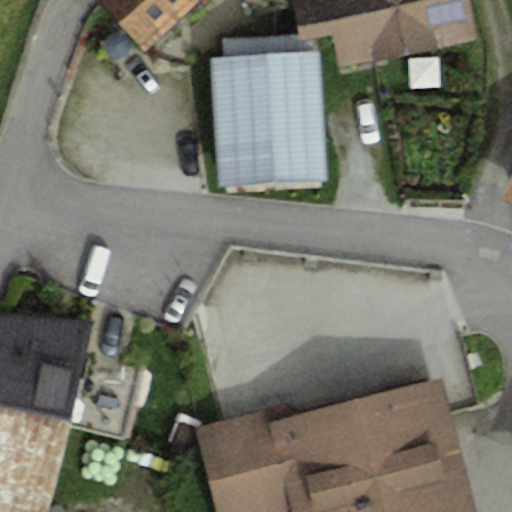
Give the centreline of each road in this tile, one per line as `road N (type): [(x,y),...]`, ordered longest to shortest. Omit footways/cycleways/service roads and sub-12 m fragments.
road 1 (residential): [(23,200),(490,245),(511,254)]
road 2 (residential): [(75,0),(32,116),(23,200)]
